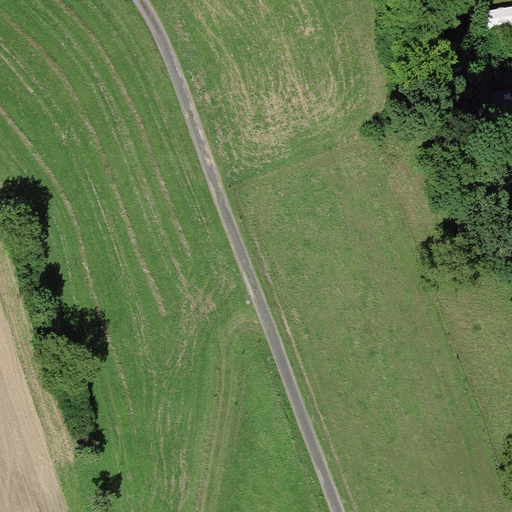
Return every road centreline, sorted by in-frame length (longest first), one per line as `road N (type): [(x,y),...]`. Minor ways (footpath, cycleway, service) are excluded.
road 1 (track): [(138,0),(161,41),(332,511)]
road 2 (track): [(201,511),(220,380),(234,340),(259,309)]
